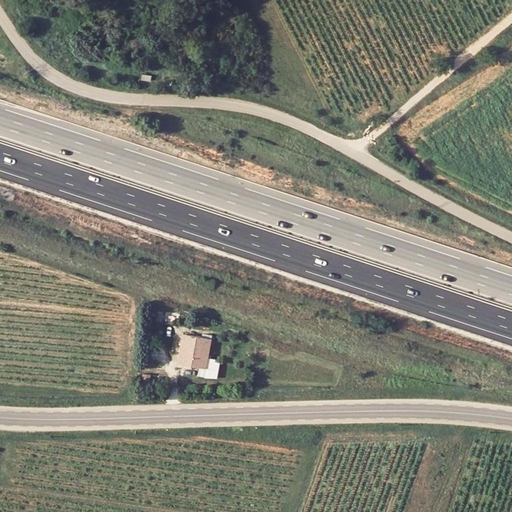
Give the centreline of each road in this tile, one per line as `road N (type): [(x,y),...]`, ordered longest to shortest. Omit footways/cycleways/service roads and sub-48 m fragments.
road 1 (unclassified): [(0,2),(51,72),(92,95),(231,105),(289,120),(511,235)]
road 2 (motorway): [(0,155),(511,323)]
road 3 (motorway): [(511,288),(0,122)]
road 4 (tertiary): [(511,417),(0,418)]
road 5 (track): [(352,152),(511,20)]
